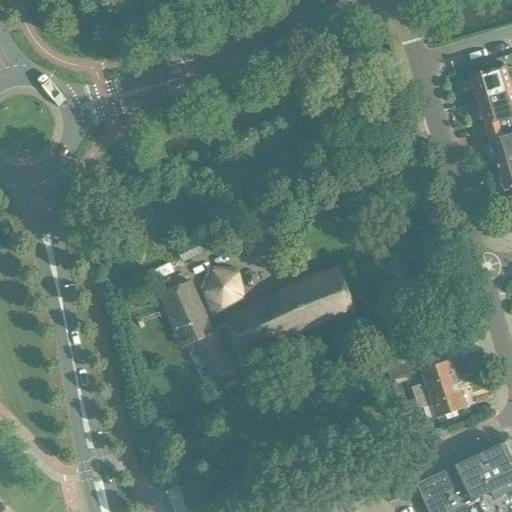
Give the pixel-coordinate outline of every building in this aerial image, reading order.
[(506,65),(470,75),(478,100),(511,88),(511,77),(510,78),(506,65)] [(511,88),(478,100),(481,110),(480,114),(481,120),(485,122),(488,132),(511,124),(511,88)] [(511,124),(488,132),(491,143),(490,146),(492,152),(494,154),(496,159),(497,159),(499,164),(511,160),(511,124)] [(501,175),(498,179),(500,185),(504,186),(505,191),(509,189),(511,197),(511,196),(511,160),(499,164),(501,170),(500,171),(501,175)] [(183,263),(205,253),(197,238),(176,248),(183,263)] [(226,320),(242,356),(353,310),(339,269),(292,286),(226,320)] [(238,275),(215,273),(207,293),(224,309),(244,297),(238,275)] [(190,281),(160,294),(183,347),(196,342),(213,382),(238,371),(221,330),(213,333),(190,281)] [(387,368),(391,381),(417,373),(412,360),(387,368)] [(422,385),(412,389),(416,399),(458,384),(454,374),(457,370),(455,365),(451,364),(449,360),(421,370),(428,388),(423,390),(422,385)] [(465,395),(461,394),(458,384),(416,399),(420,409),(429,406),(427,401),(432,400),(437,418),(466,408),(465,405),(467,401),(465,395)] [(403,415),(420,409),(416,399),(399,405),(403,415)] [(407,424),(412,439),(425,435),(420,420),(407,424)] [(511,511),(511,457),(505,443),(455,466),(417,484),(429,511),(511,511)] [(187,511),(177,487),(165,492),(173,511),(187,511)]
